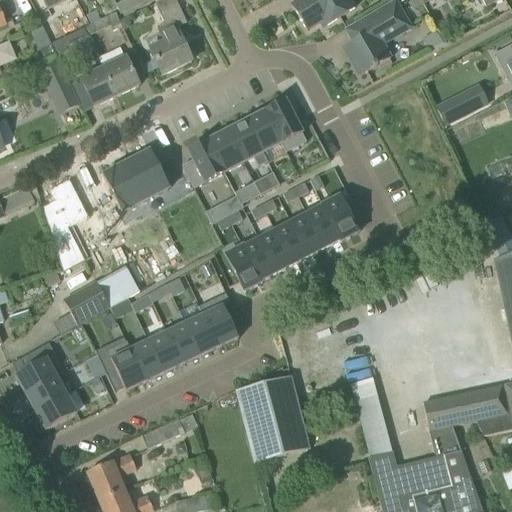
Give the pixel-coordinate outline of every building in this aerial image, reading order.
[(69,0),(40,0),(47,12),(69,0)] [(161,43),(148,49),(161,78),(190,64),(174,30),(186,25),(174,0),(167,0),(154,6),(163,25),(158,27),(160,31),(156,32),(161,43)] [(289,0),(294,6),(290,8),(306,33),(319,25),(322,30),(354,10),(347,0),(289,0)] [(479,0),(485,10),(501,0),(479,0)] [(115,8),(119,16),(130,11),(126,3),(115,8)] [(342,51),(358,79),(388,61),(381,49),(410,32),(393,3),(391,4),(388,5),(344,31),(352,45),(342,51)] [(85,17),(90,27),(99,22),(95,13),(85,17)] [(90,27),(82,30),(87,39),(110,28),(111,31),(120,27),(118,23),(114,15),(99,22),(90,27)] [(126,19),(118,23),(120,27),(122,32),(127,29),(128,24),(126,20),(126,19)] [(61,41),(51,45),(56,56),(66,52),(65,50),(61,41)] [(125,59),(102,70),(115,99),(139,88),(125,59)] [(150,59),(138,64),(144,76),(155,70),(150,59)] [(56,64),(38,73),(52,101),(68,93),(70,92),(56,64)] [(115,99),(102,70),(79,81),(92,110),(115,99)] [(477,89),(435,111),(444,129),(486,107),(477,89)] [(306,144),(284,103),(264,114),(281,146),(280,146),(285,155),(306,144)] [(281,146),(264,114),(245,124),(262,156),(280,146),(281,146)] [(262,156),(245,124),(226,134),(243,166),(253,160),(258,169),(266,165),(262,156)] [(243,166),(226,134),(207,144),(223,176),(243,166)] [(223,176),(207,144),(187,154),(192,163),(181,168),(193,191),(204,186),(223,176)] [(128,164),(125,166),(145,203),(168,191),(149,154),(141,158),(139,155),(127,162),(128,164)] [(110,174),(102,178),(122,215),(145,203),(125,166),(123,167),(121,165),(109,171),(110,174)] [(263,179),(252,185),(259,197),(269,191),(263,179)] [(317,179),(308,183),(314,194),(322,190),(317,179)] [(87,220),(68,182),(48,193),(53,203),(41,210),(62,274),(84,263),(67,230),(87,220)] [(303,186),(292,192),(296,200),(307,195),(303,186)] [(244,190),(234,195),(240,207),(250,201),(244,190)] [(292,192),(282,198),(286,206),(296,200),(292,192)] [(320,208),(321,210),(322,209),(339,243),(338,243),(339,245),(357,235),(338,199),(320,208)] [(271,203),(260,209),(265,217),(275,211),(271,203)] [(219,207),(205,214),(211,227),(225,220),(219,207)] [(260,209),(250,214),(254,222),(265,217),(260,209)] [(321,210),(306,218),(323,251),(338,243),(339,243),(322,209),(321,210)] [(237,214),(226,220),(230,228),(241,223),(237,214)] [(306,218),(290,226),(307,259),(323,251),(306,218)] [(511,243),(500,219),(483,227),(499,260),(500,259),(511,254),(511,243)] [(226,220),(216,225),(220,234),(230,228),(226,220)] [(290,226),(274,234),(291,268),(307,259),(290,226)] [(274,234),(258,242),(275,276),(291,268),(274,234)] [(258,242),(243,250),(242,251),(259,284),(260,284),(275,276),(258,242)] [(261,285),(260,284),(259,284),(242,251),(243,250),(242,249),(224,258),(243,294),(261,285)] [(499,260),(492,263),(511,358),(511,254),(500,259),(499,260)] [(208,267),(200,271),(204,280),(212,276),(208,267)] [(177,282),(165,287),(166,288),(169,295),(171,300),(184,294),(178,281),(177,282)] [(61,303),(69,317),(76,330),(109,312),(94,285),(61,303)] [(157,291),(147,297),(148,298),(151,305),(162,300),(158,292),(157,291)] [(225,297),(198,310),(202,318),(203,318),(218,350),(237,341),(222,309),(229,305),(225,297)] [(129,307),(134,316),(143,311),(139,303),(139,302),(129,307)] [(203,318),(202,318),(184,327),(199,359),(218,350),(203,318)] [(184,327),(166,335),(181,368),(199,359),(184,327)] [(181,368),(166,335),(147,344),(162,377),(181,368)] [(128,353),(130,352),(125,344),(105,353),(125,395),(144,385),(128,353)] [(128,353),(144,385),(162,377),(147,344),(130,352),(128,353)] [(55,380),(56,381),(64,376),(48,346),(22,360),(28,371),(14,379),(24,397),(55,380)] [(55,380),(24,397),(34,415),(66,398),(56,381),(55,380)] [(89,384),(95,395),(103,390),(97,380),(89,384)] [(234,394),(252,467),(308,453),(290,380),(234,394)] [(511,385),(441,401),(451,430),(474,425),(482,440),(511,433),(511,385)] [(76,416),(66,398),(34,415),(44,434),(76,416)] [(480,511),(451,430),(441,401),(421,406),(433,460),(395,470),(391,455),(367,461),(380,511),(480,511)] [(309,414),(301,416),(305,431),(312,429),(309,414)] [(140,439),(146,453),(196,430),(190,416),(140,439)] [(85,476),(97,504),(124,493),(118,479),(135,472),(129,458),(112,465),(85,476)] [(191,464),(197,478),(208,473),(203,459),(191,464)] [(486,463),(478,466),(481,475),(489,472),(486,463)] [(124,493),(97,504),(100,511),(151,511),(146,499),(129,506),(124,493)] [(175,505),(176,511),(208,511),(217,510),(214,497),(175,505)]
